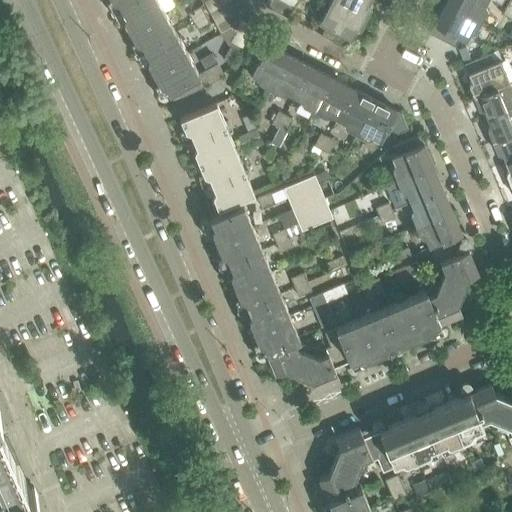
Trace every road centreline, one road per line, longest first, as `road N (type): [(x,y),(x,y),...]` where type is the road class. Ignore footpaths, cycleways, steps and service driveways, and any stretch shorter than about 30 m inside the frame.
road 1 (tertiary): [(27,0),(240,443)]
road 2 (tertiary): [(240,443),(200,330),(56,0)]
road 3 (residential): [(511,286),(435,103),(381,72),(416,0)]
road 4 (residential): [(240,443),(511,337)]
